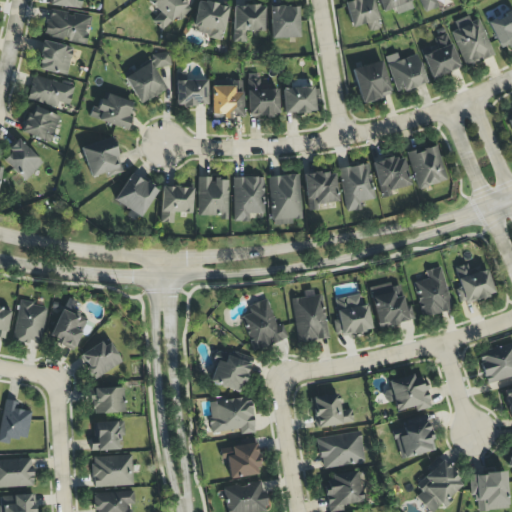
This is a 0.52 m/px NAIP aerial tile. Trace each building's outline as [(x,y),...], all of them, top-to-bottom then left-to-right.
[(50,0),(50,6),(80,9),(81,0),(50,0)] [(151,21),(163,33),(189,6),(181,0),(147,0),(147,1),(159,13),(151,21)] [(380,28),(371,0),(351,0),(352,1),(343,3),(350,28),(365,24),(367,32),(380,28)] [(377,0),(381,13),(394,9),(395,15),(412,9),(409,0),(377,0)] [(435,0),(416,0),(422,13),(438,7),(435,0)] [(227,6),(197,2),(192,35),(223,39),(227,6)] [(232,43),(246,43),(246,31),(263,32),(264,6),(233,5),(232,43)] [(298,38),(298,6),(269,7),(270,39),(298,38)] [(90,17),(48,10),(44,36),(85,43),(90,17)] [(511,10),(487,23),(501,51),(511,44),(511,10)] [(478,19),(470,22),(468,16),(453,23),(456,30),(450,33),(466,67),(493,55),(478,19)] [(460,68),(446,34),(433,39),(435,45),(419,51),(430,79),(460,68)] [(73,48),(43,41),(36,69),(66,76),(73,48)] [(168,54),(154,53),(153,64),(153,67),(168,67),(168,54)] [(425,84),(416,54),(397,61),(395,54),(384,57),(395,93),(425,84)] [(360,105),(391,97),(381,61),(351,69),(360,105)] [(137,104),(164,92),(152,64),(125,76),(137,104)] [(206,80),(185,81),(185,74),(175,74),(176,107),(207,106),(206,80)] [(277,89),(259,90),(258,74),(246,74),(247,116),(278,115),(277,89)] [(68,105),(74,86),(33,75),(27,99),(56,107),(57,102),(68,105)] [(210,81),(211,119),(242,119),(242,81),(210,81)] [(283,114),(314,113),(313,88),(282,88),(283,114)] [(133,103),(107,95),(104,101),(99,100),(96,110),(92,109),(88,118),(125,130),(133,103)] [(20,132),(50,144),(60,117),(30,106),(20,132)] [(122,172),(111,137),(80,148),(90,178),(104,174),(106,177),(122,172)] [(0,159),(24,182),(43,163),(18,140),(0,159)] [(446,181),(436,145),(406,154),(416,190),(446,181)] [(402,156),(371,163),(380,198),(391,196),(390,191),(409,186),(402,156)] [(374,199),(367,164),(337,169),(345,212),(360,210),(359,202),(374,199)] [(333,172),(302,176),(306,211),(317,210),(317,205),(337,202),(333,172)] [(142,217),(156,188),(127,175),(114,204),(142,217)] [(268,177),(269,220),(300,219),(298,176),(268,177)] [(227,180),(211,180),(211,178),(197,178),(196,217),(227,217),(227,180)] [(262,178),(232,178),(233,222),(248,222),(247,215),(263,214),(262,178)] [(173,224),(173,213),(191,214),(191,188),(161,187),(159,223),(173,224)] [(493,295),(486,270),(469,275),(466,265),(453,268),(458,288),(454,289),(458,305),(493,295)] [(420,317),(450,311),(441,267),(424,271),(426,279),(413,282),(420,317)] [(368,288),(376,328),(413,321),(410,305),(403,307),(399,282),(368,288)] [(328,339),(320,295),(291,300),(298,344),(328,339)] [(333,299),(336,320),(332,321),(334,336),(370,332),(367,304),(361,304),(359,296),(333,299)] [(287,339),(281,324),(276,326),(265,299),(246,306),(249,314),(239,317),(253,352),(287,339)] [(13,341),(40,344),(45,305),(18,302),(13,341)] [(0,336),(4,337),(10,311),(0,308),(0,336)] [(49,336),(57,340),(55,344),(72,352),(87,320),(61,309),(49,336)] [(121,364),(110,343),(103,347),(101,343),(79,354),(92,379),(121,364)] [(486,384),(511,376),(511,343),(477,353),(486,384)] [(209,383),(241,394),(252,361),(219,350),(209,383)] [(430,408),(424,378),(413,380),(412,376),(387,381),(389,391),(383,392),(385,403),(393,401),(395,411),(414,407),(415,411),(430,408)] [(511,387),(503,390),(509,420),(511,418),(511,387)] [(93,414),(123,413),(123,388),(92,389),(93,414)] [(310,397),(313,427),(352,424),(351,410),(339,411),(337,395),(310,397)] [(254,433),(250,397),(208,401),(211,434),(238,430),(239,435),(254,433)] [(30,411),(16,410),(17,402),(3,400),(0,427),(0,443),(9,445),(9,438),(27,440),(30,411)] [(116,422),(90,423),(91,451),(120,450),(119,430),(117,430),(116,422)] [(397,459),(433,453),(428,422),(392,428),(397,459)] [(363,464),(360,433),(317,438),(320,469),(363,464)] [(229,479),(259,475),(255,444),(219,448),(221,465),(227,464),(229,479)] [(92,488),(132,487),(131,456),(91,457),(92,488)] [(0,488),(32,487),(31,459),(0,460),(0,488)] [(415,487),(421,492),(415,498),(428,511),(433,511),(442,502),(443,503),(463,483),(440,461),(415,487)] [(326,511),(336,511),(343,511),(342,505),(360,503),(357,473),(323,476),(326,511)] [(471,474),(472,511),(507,510),(505,473),(471,474)] [(266,511),(262,482),(222,488),(225,511),(266,511)] [(92,493),(93,511),(97,511),(96,511),(131,511),(132,508),(134,508),(133,492),(92,493)] [(0,511),(32,511),(32,496),(0,496),(0,511)]
